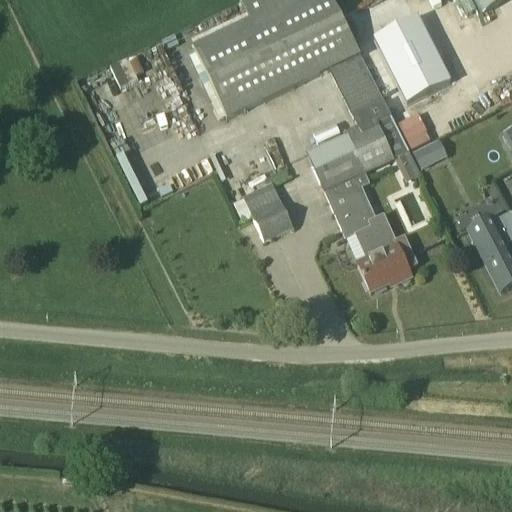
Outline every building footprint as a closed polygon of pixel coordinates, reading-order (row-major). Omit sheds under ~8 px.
[(257,22),(200,49),(232,121),(333,75),(363,136),(309,159),(347,244),(355,241),(366,265),(357,269),(370,298),(388,290),(389,292),(411,282),(408,274),(417,270),(405,243),(395,247),(384,221),(374,226),(360,193),(370,189),(365,178),(405,160),(327,0),(252,0),(245,4),(246,6),(249,5),(257,22)] [(375,46),(405,112),(448,91),(418,26),(375,46)] [(511,133),(503,138),(511,156),(511,133)] [(424,173),(452,159),(443,142),(415,155),(424,173)] [(234,208),(242,227),(252,223),(263,247),(293,233),(272,188),(243,202),(243,204),(234,208)] [(494,220),(469,233),(500,297),(511,290),(511,257),(508,248),(511,246),(511,216),(496,224),(494,220)]
